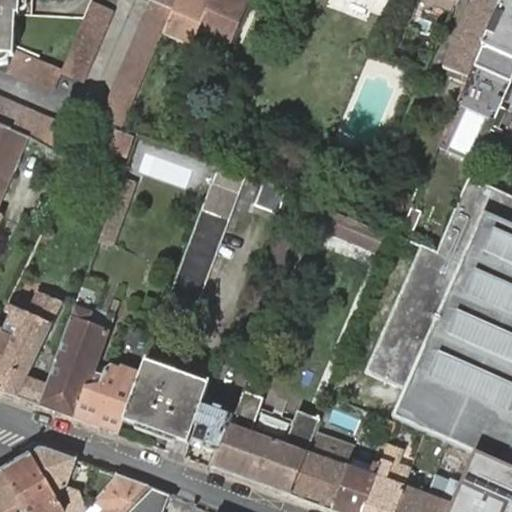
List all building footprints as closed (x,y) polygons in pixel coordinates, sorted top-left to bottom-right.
[(0,0),(0,56),(11,57),(12,17),(13,17),(13,16),(13,0),(0,0)] [(13,0),(13,16),(26,16),(26,0),(13,0)] [(175,11),(179,0),(148,0),(156,3),(175,11)] [(164,36),(193,48),(195,43),(200,31),(211,4),(201,0),(179,0),(175,11),(164,36)] [(208,35),(229,44),(243,12),(247,3),(246,2),(246,0),(212,0),(211,4),(200,31),(208,35)] [(427,0),(453,10),(457,0),(427,0)] [(500,0),(471,0),(442,69),(467,79),(500,0)] [(507,94),(511,83),(511,0),(500,0),(467,79),(507,94)] [(85,83),(116,11),(97,3),(66,75),(85,83)] [(123,132),(164,36),(175,11),(156,3),(103,125),(123,132)] [(200,31),(195,43),(224,55),(229,44),(208,35),(200,31)] [(8,69),(54,89),(60,73),(14,54),(8,69)] [(501,107),(507,94),(467,79),(456,106),(495,120),(500,108),(501,107)] [(33,143),(42,115),(0,97),(0,126),(12,132),(29,140),(33,143)] [(494,139),(511,145),(511,116),(503,113),(494,139)] [(33,143),(55,155),(67,125),(42,115),(33,143)] [(0,193),(4,195),(29,140),(12,132),(0,126),(0,193)] [(131,141),(112,134),(106,152),(125,159),(131,141)] [(190,326),(246,177),(220,167),(213,185),(167,304),(170,305),(165,317),(190,326)] [(511,198),(469,179),(437,249),(423,244),(366,373),(402,389),(389,419),(397,422),(424,434),(449,445),(474,457),(502,470),(511,449),(511,198)] [(278,218),(288,193),(264,184),(253,208),(278,218)] [(118,191),(105,229),(116,233),(130,196),(118,191)] [(313,232),(324,206),(308,200),(297,225),(313,232)] [(395,238),(325,209),(317,227),(386,257),(395,238)] [(407,223),(401,235),(407,238),(412,225),(407,223)] [(0,392),(17,398),(39,407),(47,386),(27,379),(52,327),(63,304),(38,294),(28,315),(9,305),(5,313),(11,316),(3,334),(11,339),(0,361),(0,392)] [(39,407),(74,419),(85,390),(100,389),(103,383),(91,379),(108,336),(86,328),(90,317),(75,310),(47,386),(39,407)] [(0,361),(11,339),(3,334),(0,332),(0,361)] [(188,445),(194,428),(202,408),(209,388),(197,383),(145,364),(141,375),(124,422),(176,441),(188,445)] [(74,419),(119,435),(124,422),(141,375),(122,369),(121,371),(111,368),(107,372),(103,383),(100,389),(85,390),(74,419)] [(218,455),(212,469),(290,497),(307,455),(320,421),(297,413),(284,447),(251,435),(263,401),(243,394),(232,419),(229,427),(218,455)] [(218,455),(229,427),(232,419),(202,408),(194,428),(198,429),(193,443),(203,446),(202,449),(218,455)] [(323,439),(316,436),(307,455),(290,497),(331,511),(332,511),(349,467),(316,455),(323,439)] [(363,511),(395,511),(405,487),(411,471),(398,466),(403,453),(388,448),(383,461),(380,467),(377,476),(363,511)] [(38,451),(31,456),(63,511),(69,511),(78,507),(77,494),(66,490),(77,461),(48,450),(47,450),(46,450),(45,450),(44,450),(43,450),(42,450),(41,450),(40,451),(39,451),(38,451)] [(411,471),(416,458),(403,453),(398,466),(411,471)] [(25,511),(63,511),(31,456),(2,472),(19,502),(25,511)] [(511,511),(511,474),(502,470),(474,457),(461,487),(449,511),(511,511)] [(374,467),(352,459),(349,467),(332,511),(363,511),(377,476),(380,467),(375,465),(374,467)] [(96,501),(118,476),(100,470),(87,493),(96,501)] [(0,511),(3,511),(19,502),(2,472),(0,473),(0,511)] [(126,511),(150,489),(150,488),(118,476),(96,501),(107,511),(106,511),(126,511)] [(422,511),(449,511),(461,487),(437,477),(429,495),(422,511)] [(395,511),(422,511),(429,495),(405,487),(395,511)] [(163,511),(170,496),(150,488),(150,489),(126,511),(163,511)] [(25,511),(19,502),(3,511),(25,511)]
